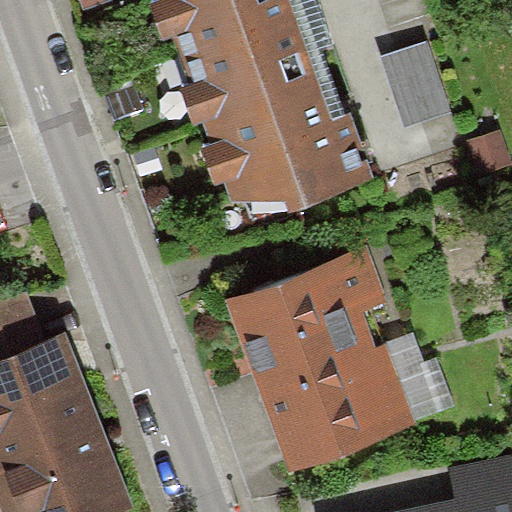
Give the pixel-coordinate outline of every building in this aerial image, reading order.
[(156,0),(165,23),(181,18),(202,78),(188,83),(196,105),(209,100),(222,136),(206,142),(215,167),(229,162),(240,186),(292,183),(294,191),(366,167),(346,111),(334,116),(292,0),(156,0)] [(427,39),(392,51),(418,122),(453,109),(427,39)] [(362,251),(238,297),(298,458),(428,410),(413,369),(395,376),(384,348),(376,351),(358,304),(379,296),(362,251)] [(0,362),(43,347),(22,291),(0,296),(0,362)] [(43,347),(0,362),(0,434),(4,447),(24,490),(7,497),(13,511),(79,511),(119,496),(56,342),(43,347)] [(511,461),(461,472),(467,502),(511,493),(511,461)] [(511,511),(511,493),(467,502),(423,511),(511,511)]
